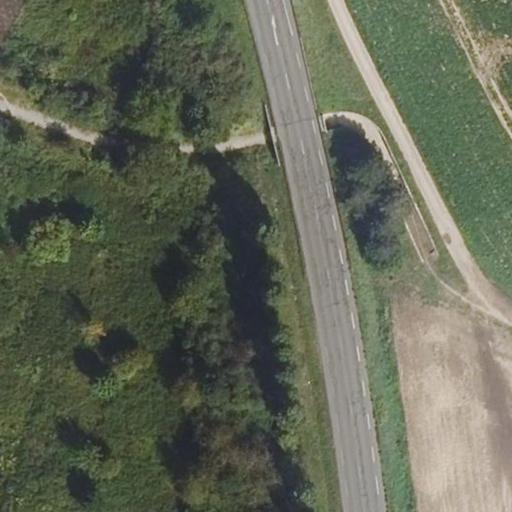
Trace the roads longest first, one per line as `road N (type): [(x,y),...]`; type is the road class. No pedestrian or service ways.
road 1 (secondary): [(365,511),(312,191),(267,0)]
road 2 (track): [(504,317),(440,217),(329,0)]
road 3 (track): [(0,111),(58,132),(200,151),(323,124)]
